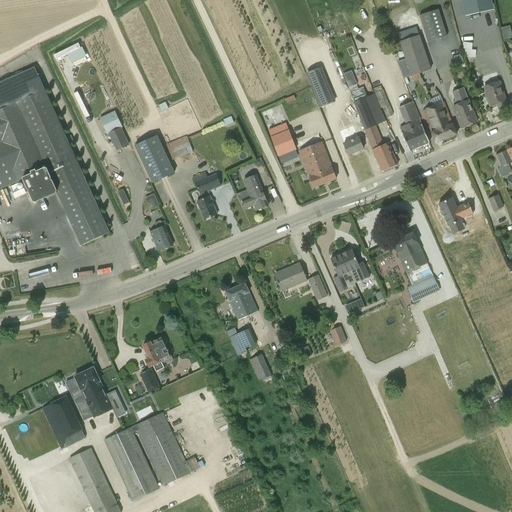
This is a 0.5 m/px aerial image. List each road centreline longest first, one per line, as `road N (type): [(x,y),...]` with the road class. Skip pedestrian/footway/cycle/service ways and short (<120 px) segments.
road 1 (tertiary): [(0,318),(128,291),(511,129)]
road 2 (unknown): [(297,220),(195,0)]
